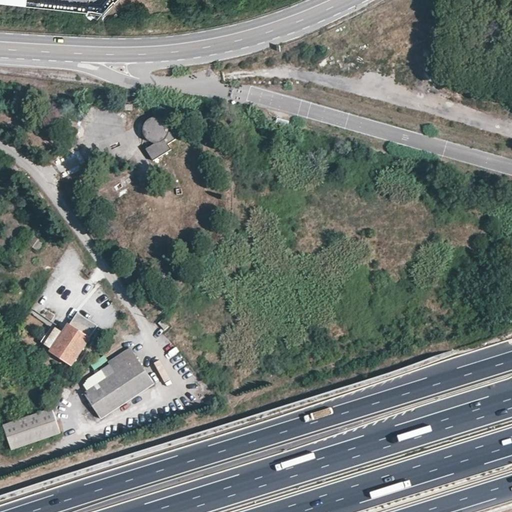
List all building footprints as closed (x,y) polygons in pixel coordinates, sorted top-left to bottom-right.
[(177,140),(172,131),(171,125),(168,121),(164,118),(160,117),(156,117),(152,119),(149,121),(147,125),(146,128),(145,132),(145,135),(147,138),(150,141),(151,143),(155,144),(147,148),(154,160),(171,151),(169,145),(177,140)] [(33,234),(27,242),(39,250),(44,242),(33,234)] [(74,316),(63,332),(56,328),(45,345),(52,349),(50,352),(71,367),(91,337),(90,336),(94,329),(74,316)] [(110,365),(102,370),(107,378),(84,393),(101,419),(154,384),(131,348),(108,362),(110,365)] [(3,426),(12,451),(60,433),(52,409),(3,426)]
